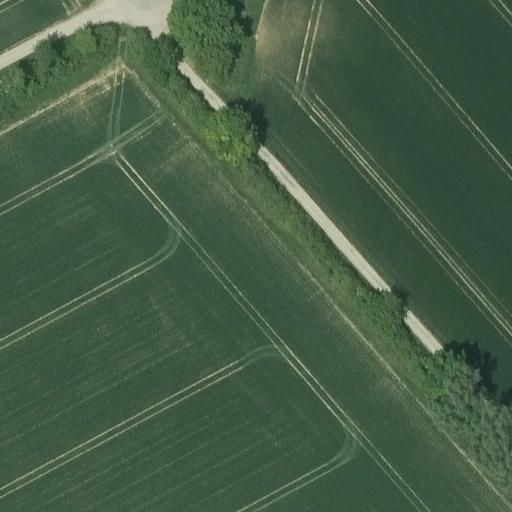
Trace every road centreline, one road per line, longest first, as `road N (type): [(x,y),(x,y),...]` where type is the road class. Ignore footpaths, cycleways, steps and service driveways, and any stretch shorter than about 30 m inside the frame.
road 1 (track): [(511,439),(139,0)]
road 2 (track): [(0,69),(139,0)]
